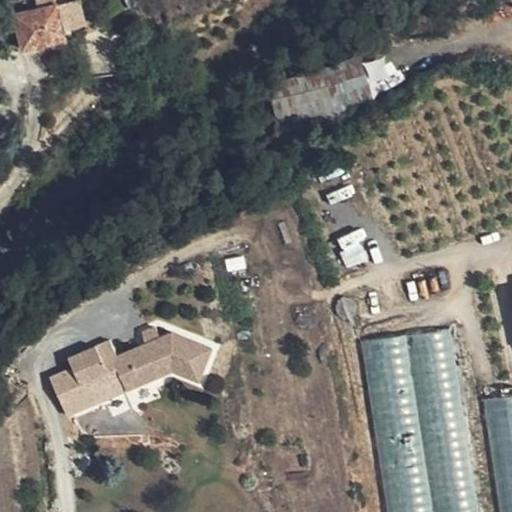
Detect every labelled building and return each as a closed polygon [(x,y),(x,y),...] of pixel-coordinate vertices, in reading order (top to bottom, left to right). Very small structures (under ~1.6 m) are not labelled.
[(59,4),(58,0),(37,0),(39,9),(18,14),(26,47),(68,38),(66,30),(59,4)] [(77,0),(59,4),(66,30),(83,26),(77,0)] [(126,26),(82,35),(89,77),(133,70),(126,26)] [(303,116),(375,99),(365,54),(292,71),(303,116)] [(483,511),(451,324),(363,339),(392,511),(483,511)] [(96,343),(66,356),(78,385),(116,369),(125,390),(172,370),(198,380),(211,347),(171,331),(103,360),(96,343)] [(511,511),(511,401),(482,406),(500,511),(511,511)]
